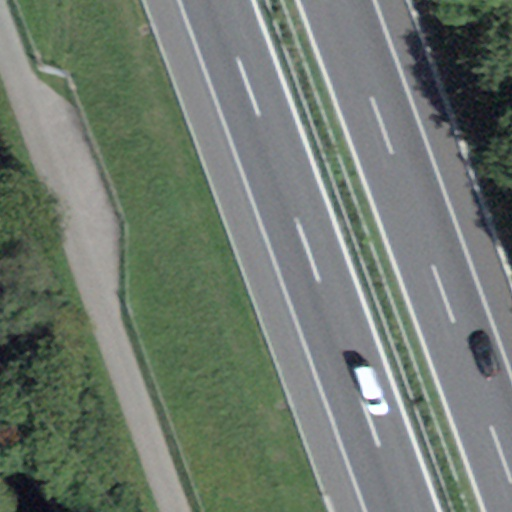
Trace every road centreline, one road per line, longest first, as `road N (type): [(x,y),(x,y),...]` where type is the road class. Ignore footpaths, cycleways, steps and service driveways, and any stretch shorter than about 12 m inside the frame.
road 1 (motorway): [(206,0),(397,511)]
road 2 (motorway): [(511,506),(324,0)]
road 3 (unclassified): [(0,29),(172,511)]
